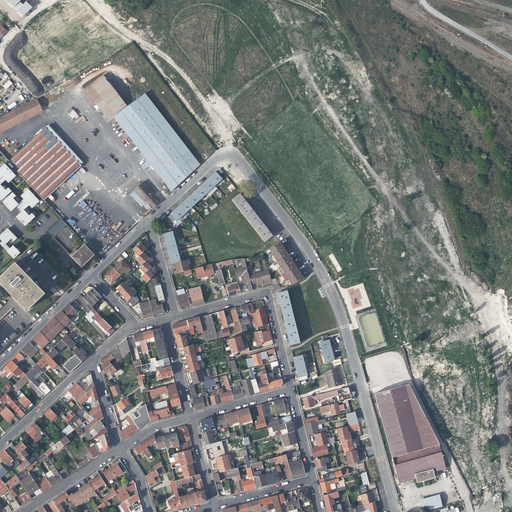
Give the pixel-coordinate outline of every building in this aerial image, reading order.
[(3,0),(13,9),(21,0),(3,0)] [(22,18),(32,7),(26,1),(24,0),(21,0),(13,9),(22,18)] [(31,51),(19,39),(16,42),(12,46),(21,55),(24,53),(27,55),(31,51)] [(19,63),(7,51),(4,54),(0,57),(0,58),(9,67),(12,64),(15,67),(19,63)] [(111,56),(103,61),(67,81),(69,86),(79,80),(113,60),(111,56)] [(9,76),(5,73),(3,75),(0,71),(0,76),(4,80),(9,76)] [(109,71),(103,76),(127,107),(133,102),(109,71)] [(83,88),(85,90),(103,76),(101,74),(83,88)] [(103,76),(85,90),(109,121),(114,118),(133,142),(137,139),(145,150),(141,153),(160,177),(164,174),(175,188),(200,165),(144,93),(133,102),(127,107),(103,76)] [(9,80),(3,86),(6,89),(12,83),(9,80)] [(36,99),(0,117),(0,132),(43,111),(36,99)] [(73,109),(68,113),(74,120),(78,116),(73,109)] [(189,115),(181,122),(183,124),(189,131),(197,125),(189,115)] [(192,149),(199,143),(200,142),(198,138),(193,132),(191,134),(190,132),(189,131),(183,124),(181,126),(187,133),(185,135),(187,137),(185,139),(187,142),(192,149)] [(73,152),(70,155),(66,150),(68,147),(51,128),(48,131),(45,128),(16,154),(3,139),(0,142),(0,151),(8,161),(43,200),(52,191),(64,205),(74,196),(62,182),(83,163),(73,152)] [(133,142),(141,153),(145,150),(137,139),(133,142)] [(208,140),(201,146),(200,146),(208,157),(216,150),(208,140)] [(4,164),(0,168),(0,172),(1,173),(0,173),(0,179),(10,170),(4,164)] [(10,170),(0,179),(0,184),(0,185),(7,179),(8,178),(10,180),(11,181),(16,176),(10,170)] [(214,186),(222,179),(215,172),(212,175),(208,179),(214,186)] [(171,192),(175,188),(164,174),(160,177),(171,192)] [(207,193),(214,186),(208,179),(205,182),(200,186),(207,193)] [(149,205),(152,209),(160,201),(142,182),(130,194),(141,206),(143,205),(146,208),(149,205)] [(4,198),(11,192),(8,189),(6,191),(0,185),(0,184),(0,196),(2,195),(4,198)] [(199,200),(207,193),(200,186),(197,189),(192,193),(199,200)] [(15,207),(18,210),(33,196),(28,190),(21,196),(22,198),(23,199),(18,204),(15,207)] [(13,209),(15,207),(18,204),(13,199),(15,196),(12,193),(6,199),(8,202),(7,204),(5,205),(10,211),(13,209)] [(191,207),(199,200),(192,193),(189,197),(185,201),(191,207)] [(232,200),(248,221),(256,215),(247,203),(239,193),(232,200)] [(18,210),(21,212),(23,210),(27,207),(29,206),(32,209),(34,207),(39,202),(33,196),(18,210)] [(184,215),(191,207),(185,201),(182,203),(177,208),(184,215)] [(50,206),(55,213),(59,209),(53,203),(50,206)] [(60,208),(59,209),(55,213),(57,214),(60,218),(67,215),(60,208)] [(186,217),(184,215),(177,208),(174,211),(170,215),(179,224),(186,217)] [(27,223),(34,217),(31,214),(29,216),(23,210),(21,212),(18,215),(16,217),(21,223),(23,222),(25,220),(27,223)] [(263,224),(256,215),(248,221),(264,242),(272,236),(263,224)] [(128,216),(121,223),(125,228),(130,224),(133,221),(128,216)] [(66,224),(61,219),(48,231),(54,236),(66,224)] [(122,231),(125,228),(121,223),(113,231),(117,236),(122,231)] [(172,231),(163,234),(164,238),(166,244),(175,242),(172,231)] [(0,240),(2,242),(5,245),(11,239),(13,242),(16,239),(10,233),(9,234),(7,236),(4,232),(0,236),(0,240)] [(0,244),(0,246),(13,260),(19,254),(12,247),(9,250),(5,245),(2,242),(1,243),(0,244)] [(178,252),(175,242),(166,244),(167,249),(169,254),(178,252)] [(279,242),(268,249),(273,256),(292,284),(303,278),(300,274),(297,268),(293,263),(289,256),(284,249),(281,245),(279,242)] [(133,250),(139,256),(143,253),(146,249),(143,246),(140,243),(133,250)] [(75,260),(81,266),(94,254),(85,244),(77,251),(75,249),(70,254),(75,260)] [(180,262),(178,252),(169,254),(170,260),(171,264),(174,263),(176,263),(180,262)] [(146,256),(143,253),(139,256),(135,259),(141,265),(145,261),(148,258),(146,256)] [(222,266),(232,263),(231,259),(219,262),(220,265),(220,268),(222,267),(222,266)] [(118,264),(113,268),(120,275),(129,267),(122,260),(118,264)] [(174,269),(173,269),(174,274),(183,271),(189,270),(186,260),(180,262),(176,263),(178,268),(176,269),(174,269)] [(139,267),(144,273),(148,270),(151,267),(148,264),(145,261),(141,265),(139,267)] [(15,264),(0,277),(0,283),(27,311),(44,294),(15,264)] [(214,274),(211,264),(207,266),(195,268),(197,279),(206,276),(207,276),(208,278),(211,277),(210,275),(214,274)] [(224,280),(220,268),(220,265),(217,266),(218,270),(215,271),(218,282),(224,280)] [(236,269),(237,272),(238,276),(241,275),(241,278),(243,279),(245,285),(246,285),(247,289),(248,291),(252,290),(251,284),(248,275),(246,266),(236,269)] [(112,283),(120,275),(113,268),(105,276),(110,282),(112,283)] [(268,269),(248,275),(251,284),(257,282),(257,284),(262,282),(271,279),(268,269)] [(150,273),(148,270),(144,273),(142,276),(147,282),(153,276),(150,273)] [(119,292),(122,294),(129,288),(124,282),(117,289),(119,292)] [(238,284),(229,286),(229,284),(225,284),(228,296),(233,294),(240,292),(238,284)] [(204,303),(199,287),(188,290),(189,292),(189,294),(190,297),(191,296),(193,304),(198,303),(198,304),(201,304),(204,303)] [(135,294),(129,288),(122,294),(125,298),(127,301),(128,300),(133,295),(135,294)] [(159,300),(164,298),(161,288),(156,289),(159,300)] [(101,297),(94,289),(90,293),(83,298),(91,307),(101,297)] [(280,306),(284,318),(293,316),(287,290),(277,293),(280,306)] [(187,297),(190,297),(189,294),(189,292),(185,293),(176,295),(180,308),(185,306),(189,305),(187,297)] [(86,307),(90,311),(91,311),(93,308),(91,307),(83,298),(79,294),(78,295),(76,298),(78,301),(79,300),(85,307),(86,307)] [(134,296),(133,295),(128,300),(131,303),(134,306),(138,301),(134,297),(134,296)] [(103,299),(93,309),(99,314),(108,305),(103,299)] [(149,302),(151,308),(152,307),(154,315),(159,314),(164,312),(162,305),(157,306),(155,300),(149,302)] [(151,308),(149,302),(140,304),(142,315),(139,315),(140,319),(146,317),(153,315),(150,308),(151,308)] [(67,307),(62,311),(69,320),(77,312),(69,304),(67,307)] [(101,317),(111,307),(108,305),(99,314),(101,317)] [(232,327),(227,328),(229,335),(237,333),(242,331),(239,320),(235,307),(230,309),(231,314),(234,326),(233,327),(233,324),(231,324),(232,327)] [(94,316),(99,321),(102,318),(101,317),(99,314),(93,309),(93,308),(91,311),(95,315),(94,316)] [(250,314),(253,327),(266,324),(263,309),(258,310),(255,311),(256,313),(254,313),(250,314)] [(69,320),(62,311),(59,314),(52,321),(47,326),(56,334),(70,321),(69,320)] [(91,319),(94,316),(95,315),(91,311),(90,311),(88,314),(84,317),(90,323),(93,321),(91,319)] [(223,336),(229,335),(227,328),(223,311),(219,312),(220,317),(223,329),(221,330),(223,336)] [(206,315),(199,317),(203,332),(204,336),(205,338),(205,341),(217,338),(216,332),(215,328),(211,314),(206,315)] [(300,343),(293,316),(284,318),(287,331),(290,345),(300,343)] [(195,324),(197,333),(203,332),(199,317),(193,319),(187,321),(188,326),(190,332),(191,335),(194,334),(191,325),(195,324)] [(243,319),(239,320),(242,331),(247,330),(245,323),(249,322),(247,317),(243,319)] [(111,327),(102,318),(99,321),(98,323),(104,328),(107,331),(111,327)] [(172,326),(175,336),(190,332),(188,326),(187,321),(181,322),(173,324),(172,326)] [(56,334),(47,326),(44,328),(37,336),(32,340),(40,348),(41,349),(56,334)] [(270,333),(268,327),(261,329),(261,330),(254,332),(257,345),(262,344),(262,342),(264,341),(271,340),(270,333)] [(160,328),(152,331),(153,338),(154,341),(157,353),(158,353),(159,360),(168,358),(166,351),(163,341),(161,331),(160,328)] [(154,341),(153,338),(152,331),(151,330),(147,331),(143,333),(144,339),(150,337),(151,341),(154,341)] [(183,347),(192,345),(193,344),(191,335),(190,332),(175,336),(176,342),(178,348),(183,347)] [(148,351),(144,339),(143,333),(136,335),(133,336),(135,342),(143,339),(143,341),(143,342),(145,352),(148,351)] [(61,339),(62,340),(65,344),(69,339),(70,339),(66,334),(61,339)] [(241,335),(228,339),(232,353),(241,350),(245,349),(241,335)] [(110,352),(118,362),(123,357),(125,356),(130,351),(129,348),(128,343),(126,338),(124,338),(110,352)] [(69,339),(65,344),(69,348),(70,349),(74,345),(75,344),(70,339),(69,339)] [(319,342),(322,352),(331,350),(330,344),(328,339),(319,342)] [(30,358),(38,350),(40,348),(32,340),(29,343),(27,345),(22,350),(30,358)] [(61,347),(65,344),(62,340),(47,354),(51,358),(62,348),(61,347)] [(194,353),(192,345),(183,347),(184,351),(185,355),(194,353)] [(82,353),(76,347),(72,351),(76,355),(81,361),(87,356),(86,355),(85,356),(82,353)] [(38,350),(44,357),(47,354),(43,350),(41,349),(40,348),(38,350)] [(28,360),(34,366),(35,365),(36,364),(30,358),(22,350),(19,353),(16,356),(11,361),(17,367),(18,367),(25,360),(27,362),(28,360)] [(333,356),(331,350),(322,352),(325,362),(334,360),(333,356)] [(194,353),(185,355),(187,360),(188,363),(197,361),(200,360),(198,352),(194,353)] [(261,365),(263,364),(266,364),(264,359),(263,352),(251,355),(252,357),(249,358),(251,366),(260,363),(261,365)] [(45,364),(49,360),(51,359),(51,358),(47,354),(44,357),(36,364),(35,365),(40,370),(43,373),(46,375),(47,374),(42,368),(45,364)] [(110,354),(100,362),(102,369),(103,374),(107,371),(113,366),(109,362),(113,358),(110,354)] [(61,370),(66,375),(74,368),(81,361),(76,355),(61,370)] [(294,361),(295,367),(304,365),(302,355),(293,357),(294,361)] [(126,361),(123,357),(118,362),(113,366),(107,371),(111,376),(120,367),(119,366),(126,361)] [(164,368),(170,366),(169,363),(169,362),(168,358),(159,360),(155,361),(153,362),(156,371),(159,370),(158,370),(164,368)] [(60,372),(64,377),(66,375),(61,370),(51,359),(49,360),(60,372)] [(5,375),(9,379),(14,374),(16,376),(21,371),(18,367),(17,367),(11,361),(6,366),(0,371),(0,374),(3,377),(5,375)] [(199,369),(197,361),(188,363),(189,368),(190,372),(199,369)] [(35,381),(43,373),(40,370),(35,365),(34,366),(26,374),(30,379),(31,380),(45,395),(50,391),(48,389),(42,382),(39,385),(35,381)] [(307,375),(304,365),(295,367),(297,373),(298,377),(307,375)] [(161,379),(173,375),(172,373),(170,366),(164,368),(158,370),(159,370),(161,379)] [(122,370),(120,367),(111,376),(113,378),(122,370)] [(324,373),(325,375),(325,377),(327,382),(329,388),(341,384),(340,379),(339,380),(335,367),(324,373)] [(265,369),(266,373),(270,389),(281,386),(283,383),(282,379),(276,380),(272,381),(271,377),(270,378),(268,370),(269,370),(269,368),(265,369)] [(200,369),(199,369),(190,372),(192,378),(194,384),(204,381),(200,369)] [(257,383),(259,392),(264,390),(270,389),(266,373),(260,375),(262,381),(257,383)] [(18,389),(30,379),(26,374),(25,375),(14,385),(18,389)] [(138,376),(142,392),(148,390),(144,374),(138,376)] [(218,384),(216,384),(218,390),(219,393),(221,402),(227,400),(233,399),(231,391),(229,387),(226,375),(214,378),(215,382),(224,379),(226,388),(220,389),(218,384)] [(242,381),(243,386),(243,387),(246,395),(251,394),(253,393),(249,379),(242,381)] [(39,396),(42,398),(45,395),(31,380),(28,383),(39,396)] [(114,396),(121,393),(116,381),(109,385),(112,392),(114,396)] [(233,391),(231,391),(233,399),(235,398),(238,397),(243,396),(240,387),(239,382),(231,384),(233,391)] [(83,391),(76,383),(75,385),(68,391),(75,399),(83,391)] [(93,383),(83,391),(75,399),(78,401),(94,386),(93,383)] [(180,404),(175,383),(166,385),(167,392),(171,406),(176,405),(180,404)] [(399,482),(415,477),(416,481),(424,478),(434,475),(433,471),(445,467),(442,455),(443,455),(443,454),(441,454),(439,444),(408,384),(374,393),(399,482)] [(166,385),(150,390),(152,396),(167,392),(166,385)] [(93,400),(98,399),(97,396),(94,386),(78,401),(81,404),(91,395),(93,400)] [(312,401),(341,393),(345,392),(344,388),(303,399),(305,404),(305,406),(303,406),(304,408),(306,408),(306,409),(313,407),(312,401)] [(191,394),(194,408),(197,409),(202,408),(209,406),(207,397),(197,399),(195,393),(191,394)] [(216,404),(221,402),(219,393),(213,394),(210,395),(212,405),(216,404)] [(23,416),(25,414),(19,408),(5,394),(0,398),(0,400),(0,401),(6,407),(6,408),(7,408),(9,405),(10,404),(16,410),(17,410),(23,416)] [(31,402),(24,395),(19,400),(25,407),(28,404),(31,402)] [(124,398),(117,403),(121,409),(124,413),(131,408),(124,398)] [(277,413),(281,412),(281,410),(285,409),(285,406),(284,403),(287,402),(287,399),(285,398),(273,401),(277,413)] [(166,401),(154,404),(156,411),(158,418),(163,417),(162,415),(166,414),(169,413),(166,401)] [(80,425),(83,422),(78,417),(77,417),(72,412),(68,415),(66,417),(61,413),(62,412),(54,403),(51,406),(64,419),(65,418),(70,424),(69,425),(74,430),(74,429),(77,427),(72,422),(75,419),(80,425)] [(337,403),(320,407),(319,407),(320,413),(330,411),(331,412),(331,415),(340,413),(337,403)] [(130,415),(139,429),(145,425),(150,422),(150,419),(147,411),(145,404),(130,415)] [(256,429),(266,426),(266,423),(265,420),(263,413),(260,404),(256,406),(258,411),(259,416),(257,417),(258,422),(255,423),(256,429)] [(88,413),(90,414),(91,416),(101,409),(99,405),(98,406),(88,413)] [(10,419),(12,417),(14,416),(8,409),(7,408),(6,408),(6,407),(0,413),(8,422),(10,419)] [(47,410),(44,413),(51,421),(57,415),(50,408),(47,410)] [(74,413),(78,417),(83,422),(85,421),(91,416),(90,414),(86,418),(79,411),(77,408),(76,409),(76,410),(74,413)] [(242,410),(237,411),(240,423),(252,420),(249,408),(242,410)] [(85,421),(90,428),(103,418),(102,412),(101,409),(91,416),(85,421)] [(227,424),(239,421),(236,412),(231,413),(225,415),(227,424)] [(40,417),(37,420),(42,426),(48,420),(43,414),(40,417)] [(139,429),(130,415),(126,417),(129,423),(130,425),(128,427),(120,432),(122,438),(123,439),(134,432),(139,429)] [(223,424),(224,428),(228,427),(227,424),(225,415),(219,416),(215,418),(216,425),(223,424)] [(102,424),(104,422),(103,418),(90,428),(87,430),(84,433),(79,436),(81,439),(89,432),(93,438),(96,435),(106,428),(106,426),(104,427),(103,425),(102,424)] [(202,426),(203,432),(215,429),(212,418),(209,419),(200,421),(202,426)] [(218,430),(224,428),(223,424),(216,425),(215,418),(212,418),(215,429),(216,433),(217,435),(219,434),(218,430)] [(275,420),(274,418),(272,418),(273,421),(266,423),(266,426),(267,428),(271,427),(280,425),(278,419),(275,420)] [(325,419),(318,420),(305,423),(308,436),(315,434),(325,432),(330,430),(330,427),(318,429),(317,425),(326,422),(325,419)] [(275,433),(276,436),(293,431),(294,431),(293,425),(292,421),(280,425),(271,427),(273,431),(281,429),(281,431),(275,433)] [(29,427),(25,431),(35,441),(44,433),(34,422),(29,427)] [(360,427),(359,424),(337,429),(340,441),(341,440),(351,438),(350,432),(360,430),(360,427)] [(61,432),(65,437),(66,436),(74,430),(69,425),(61,432)] [(79,425),(77,427),(74,429),(76,432),(79,436),(84,433),(87,430),(85,427),(82,429),(79,425)] [(179,427),(183,441),(190,439),(187,426),(185,425),(182,426),(179,427)] [(100,449),(103,453),(106,451),(110,448),(111,445),(106,428),(96,435),(102,444),(104,447),(100,449)] [(68,439),(76,432),(74,429),(74,430),(66,436),(65,437),(55,445),(54,446),(46,452),(47,455),(49,454),(56,448),(58,450),(63,446),(69,441),(68,439)] [(211,435),(216,433),(215,429),(203,432),(201,433),(203,439),(205,445),(213,443),(211,435)] [(295,439),(293,431),(276,436),(277,441),(283,439),(285,446),(296,443),(295,439)] [(327,440),(325,432),(315,434),(316,440),(318,446),(328,444),(327,440)] [(153,434),(154,438),(155,441),(157,449),(166,446),(163,436),(159,437),(157,433),(156,434),(153,434)] [(173,434),(170,434),(172,445),(179,443),(176,433),(173,434)] [(146,447),(155,441),(154,438),(153,434),(146,439),(139,444),(143,450),(149,460),(153,458),(146,447)] [(166,435),(163,436),(166,446),(172,445),(170,434),(166,435)] [(351,438),(341,440),(344,448),(353,446),(352,442),(351,438)] [(21,442),(15,447),(27,461),(31,458),(26,452),(28,450),(25,446),(21,442)] [(208,456),(209,459),(216,457),(219,457),(218,453),(216,446),(221,445),(221,444),(221,442),(216,443),(207,445),(209,450),(210,455),(208,456)] [(19,466),(23,470),(27,467),(30,464),(27,461),(15,447),(11,443),(8,447),(4,450),(10,456),(12,453),(8,449),(10,447),(24,462),(19,466)] [(44,450),(46,452),(54,446),(55,445),(53,443),(44,450)] [(138,454),(143,450),(139,444),(137,446),(134,447),(138,454)] [(87,449),(90,452),(91,454),(94,458),(99,455),(93,445),(87,449)] [(312,449),(314,457),(321,456),(328,454),(326,445),(312,449)] [(361,454),(360,449),(356,450),(347,452),(350,464),(363,461),(361,454)] [(6,464),(12,458),(10,456),(4,450),(1,453),(0,453),(0,459),(5,465),(6,464)] [(169,459),(170,462),(191,456),(190,453),(189,450),(178,453),(179,457),(175,458),(174,458),(169,459)] [(39,462),(47,455),(46,452),(39,457),(37,459),(39,462)] [(81,461),(84,465),(94,458),(91,454),(90,452),(84,456),(85,458),(81,461)] [(57,466),(49,454),(47,455),(51,461),(55,467),(57,466)] [(218,464),(221,473),(226,472),(231,470),(228,460),(231,459),(229,454),(219,457),(216,457),(218,464)] [(288,462),(287,458),(286,454),(274,458),(276,464),(280,463),(281,465),(282,465),(283,464),(283,462),(286,461),(286,462),(288,462)] [(248,456),(251,464),(258,462),(257,458),(254,458),(252,455),(248,456)] [(180,462),(181,466),(191,463),(193,463),(192,459),(191,456),(170,462),(170,465),(175,464),(177,462),(180,462)] [(265,460),(266,463),(268,468),(269,475),(277,473),(278,473),(276,466),(276,464),(274,458),(268,460),(265,460)] [(316,466),(317,472),(327,469),(326,465),(324,458),(314,460),(316,466)] [(115,476),(126,469),(120,461),(114,465),(110,468),(115,476)] [(302,462),(289,466),(290,468),(292,477),(305,473),(302,462)] [(181,466),(184,478),(194,475),(193,468),(191,463),(181,466)] [(242,479),(241,479),(244,491),(251,489),(256,488),(253,477),(251,468),(250,465),(247,466),(249,473),(247,473),(249,481),(244,482),(242,479)] [(54,474),(48,478),(53,485),(58,482),(63,479),(58,472),(55,467),(51,470),(54,474)] [(165,473),(162,467),(156,470),(155,470),(158,475),(159,477),(165,473)] [(65,468),(58,472),(63,479),(69,475),(65,468)] [(108,481),(115,476),(110,468),(106,471),(103,473),(108,481)] [(236,490),(237,493),(240,492),(244,491),(241,479),(240,475),(238,468),(231,470),(226,472),(227,476),(227,478),(237,476),(238,480),(236,481),(238,490),(236,490)] [(323,477),(324,482),(334,479),(333,478),(348,474),(347,469),(342,469),(335,471),(335,473),(335,474),(323,477)] [(153,478),(156,476),(158,475),(155,470),(145,476),(147,479),(148,483),(149,488),(161,481),(160,479),(158,481),(155,482),(153,478)] [(219,478),(227,476),(226,472),(221,473),(218,474),(217,473),(213,474),(215,482),(220,481),(219,478)] [(369,484),(368,480),(366,472),(361,473),(362,477),(363,477),(365,485),(369,484)] [(201,478),(199,473),(194,475),(184,478),(174,480),(177,490),(179,489),(178,487),(182,486),(181,484),(201,478)] [(279,480),(277,473),(269,475),(268,475),(266,476),(268,483),(274,482),(279,480)] [(265,474),(253,477),(256,488),(262,486),(268,485),(267,483),(268,483),(266,476),(265,474)] [(16,475),(5,484),(8,489),(16,500),(20,507),(23,505),(11,488),(20,481),(16,475)] [(89,482),(94,489),(95,492),(98,490),(96,488),(104,483),(99,475),(94,478),(89,482)] [(28,494),(31,499),(38,495),(42,492),(39,487),(36,482),(35,480),(32,476),(21,483),(27,492),(28,494)] [(46,477),(36,482),(39,487),(42,492),(48,489),(51,486),(46,477)] [(0,485),(1,486),(0,487),(0,494),(8,489),(5,484),(0,478),(0,485)] [(338,478),(334,479),(324,482),(320,483),(321,489),(322,493),(330,491),(329,484),(338,482),(338,478)] [(185,495),(179,497),(182,508),(189,506),(205,501),(206,499),(201,480),(196,481),(198,490),(194,491),(194,493),(187,495),(186,492),(184,493),(185,495)] [(96,493),(95,492),(94,489),(89,482),(86,484),(82,487),(83,488),(69,497),(70,499),(75,507),(78,505),(78,504),(80,503),(80,504),(85,500),(87,499),(92,496),(92,495),(94,494),(94,495),(96,493)] [(130,491),(136,489),(135,486),(134,483),(127,487),(125,489),(125,490),(117,495),(121,502),(127,498),(132,494),(130,491)] [(70,494),(68,496),(69,497),(83,488),(82,487),(78,489),(70,494)] [(113,496),(124,490),(122,487),(115,491),(112,487),(109,490),(113,496)] [(303,503),(311,501),(311,500),(308,489),(302,491),(296,492),(297,497),(300,506),(304,505),(303,503)] [(20,497),(24,504),(28,501),(31,499),(28,494),(27,492),(20,497)] [(65,499),(69,497),(68,496),(65,492),(59,496),(53,500),(60,511),(61,511),(64,510),(62,507),(59,503),(65,499)] [(338,497),(337,492),(335,492),(323,495),(325,504),(326,511),(333,511),(340,510),(341,510),(340,505),(336,506),(334,505),(333,498),(338,497)] [(126,511),(128,511),(133,509),(138,506),(136,503),(135,504),(134,502),(139,499),(138,497),(137,493),(120,504),(123,509),(124,508),(126,511)] [(360,495),(362,505),(374,502),(372,496),(371,493),(360,495)] [(176,507),(177,509),(182,508),(179,497),(178,494),(175,494),(176,498),(168,500),(169,506),(170,505),(171,507),(171,508),(176,507)] [(423,510),(441,505),(438,494),(420,499),(423,510)] [(276,496),(272,496),(275,511),(283,511),(278,495),(276,496)] [(274,509),(273,504),(271,497),(265,498),(259,500),(262,511),(267,511),(274,509)] [(291,498),(284,500),(285,501),(287,511),(300,508),(300,506),(297,497),(291,498)] [(11,504),(15,510),(20,507),(16,500),(11,504)] [(53,511),(60,511),(53,500),(48,503),(51,508),(53,511)] [(262,511),(259,500),(253,501),(247,503),(249,511),(251,511),(252,511),(258,509),(258,511),(262,511)] [(376,511),(374,502),(362,505),(356,506),(357,510),(364,508),(363,507),(369,506),(370,511),(376,511)] [(249,511),(247,503),(242,504),(237,506),(235,506),(236,511),(249,511)]
